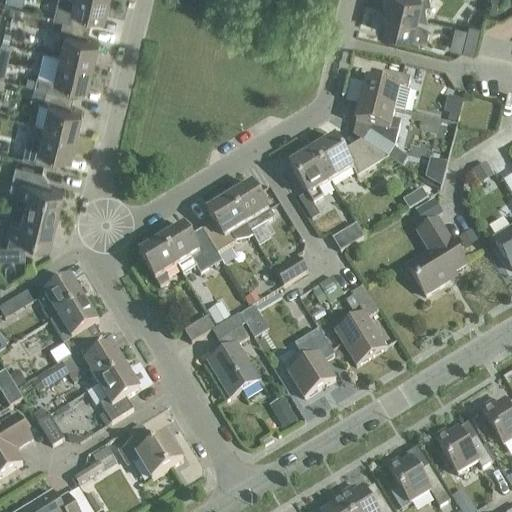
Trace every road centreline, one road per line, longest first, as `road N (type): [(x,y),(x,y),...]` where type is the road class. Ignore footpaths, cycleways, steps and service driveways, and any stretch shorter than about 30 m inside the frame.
road 1 (residential): [(94,244),(327,105),(342,46)]
road 2 (residential): [(242,495),(511,331)]
road 3 (residential): [(242,495),(94,244)]
road 4 (residential): [(94,244),(96,195),(143,0)]
road 5 (residential): [(511,87),(342,46)]
road 6 (unknown): [(70,459),(178,389)]
